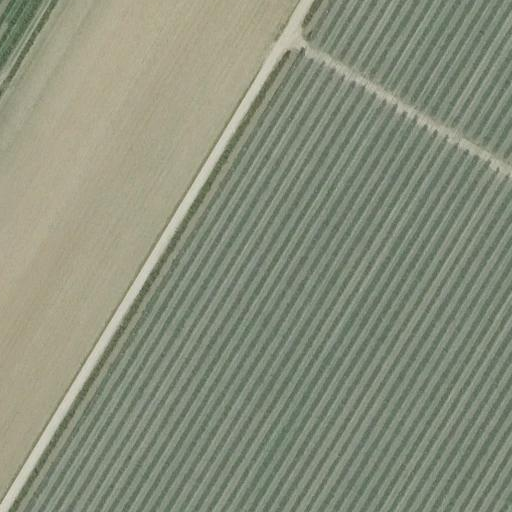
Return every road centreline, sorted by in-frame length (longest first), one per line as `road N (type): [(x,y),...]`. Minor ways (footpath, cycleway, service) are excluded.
road 1 (track): [(309,0),(0,511)]
road 2 (track): [(511,174),(289,35)]
